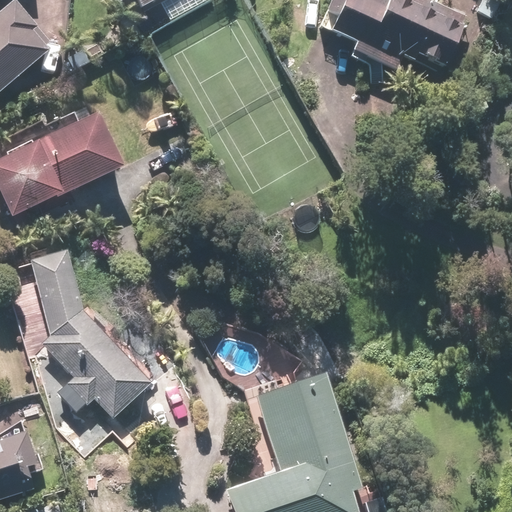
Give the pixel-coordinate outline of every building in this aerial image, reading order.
[(112,0),(115,5),(125,0),(128,0),(134,11),(156,1),(165,19),(204,0),(112,0)] [(465,18),(422,0),(328,0),(317,27),(354,43),(349,53),(394,72),(400,58),(412,63),(415,56),(443,68),(465,18)] [(0,91),(42,53),(27,36),(36,29),(12,3),(0,14),(0,91)] [(0,203),(7,219),(117,168),(93,115),(0,158),(0,203)] [(37,338),(74,379),(53,398),(73,415),(91,399),(110,418),(148,384),(78,314),(63,252),(18,263),(37,338)] [(359,488),(317,373),(252,397),(279,470),(227,488),(236,511),(353,511),(346,492),(359,488)] [(0,501),(30,493),(25,475),(42,470),(37,455),(32,457),(24,431),(0,439),(0,501)]
